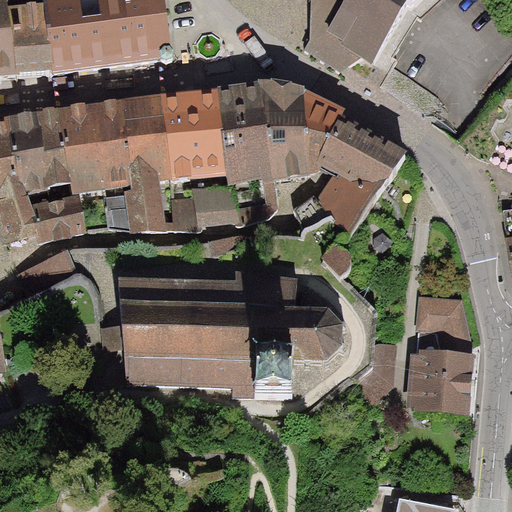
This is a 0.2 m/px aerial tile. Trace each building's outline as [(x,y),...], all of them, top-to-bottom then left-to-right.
[(4,0),(0,0),(0,80),(19,79),(9,16),(7,0),(4,0)] [(51,0),(44,1),(45,13),(51,76),(121,66),(161,62),(168,67),(174,58),(168,52),(160,0),(51,0)] [(317,0),(320,1),(319,7),(313,7),(311,42),(305,52),(342,74),(362,60),(374,66),(407,10),(412,10),(420,0),(317,0)] [(45,13),(9,16),(19,79),(51,76),(45,13)] [(277,204),(275,182),(259,89),(215,95),(227,176),(229,188),(247,184),(263,181),(267,205),(277,204)] [(275,182),(308,177),(303,140),(303,100),(274,96),(259,89),(275,182)] [(227,176),(215,95),(163,100),(173,182),(227,176)] [(160,184),(173,182),(163,100),(127,105),(135,186),(137,194),(128,196),(133,234),(167,234),(160,184)] [(321,166),(345,128),(343,122),(340,118),(303,100),(303,140),(308,177),(319,173),(321,166)] [(106,191),(135,186),(127,105),(97,109),(106,191)] [(80,196),(106,191),(97,109),(61,114),(72,188),(73,198),(80,196)] [(50,191),(72,188),(61,114),(39,117),(50,191)] [(50,191),(39,117),(10,123),(29,198),(50,191)] [(29,198),(10,123),(0,124),(0,232),(7,247),(38,239),(33,209),(29,198)] [(357,134),(345,128),(321,166),(331,172),(341,177),(381,198),(405,162),(357,134)] [(511,147),(502,145),(495,169),(511,173),(511,147)] [(352,235),(381,198),(341,177),(321,205),(315,199),(295,213),(305,233),(331,220),(352,235)] [(231,193),(194,193),(195,201),(200,227),(237,223),(235,212),(231,193)] [(73,198),(33,209),(38,239),(39,247),(55,244),(72,240),(71,237),(87,235),(80,196),(73,198)] [(133,234),(128,196),(104,200),(110,229),(133,234)] [(200,227),(195,201),(175,202),(176,232),(200,233),(200,227)] [(235,212),(237,223),(238,227),(270,219),(278,213),(277,204),(267,205),(235,212)] [(507,246),(511,244),(511,217),(501,219),(507,246)] [(396,246),(384,232),(374,240),(375,251),(384,256),(396,246)] [(68,252),(18,277),(28,298),(79,274),(68,252)] [(126,349),(131,385),(250,387),(250,400),(268,400),(304,401),(305,366),(330,366),(348,355),(348,335),(332,323),(304,321),(304,291),(239,285),(238,295),(122,292),(124,325),(126,349)] [(415,416),(470,419),(475,358),(462,302),(420,299),(418,326),(442,329),(446,355),(418,353),(418,357),(412,356),(407,410),(415,410),(415,416)] [(126,349),(124,325),(101,327),(103,351),(126,349)] [(398,347),(374,345),(371,361),(368,370),(369,398),(385,400),(394,388),(398,347)] [(451,511),(401,501),(398,511),(451,511)]
